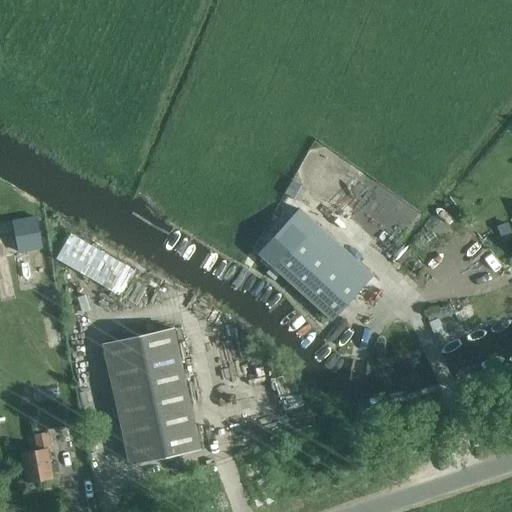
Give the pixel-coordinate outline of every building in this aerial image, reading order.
[(273,267),(332,321),(373,276),(299,209),(258,254),(273,267)] [(133,270),(71,235),(56,260),(118,295),(133,270)] [(172,328),(103,344),(130,467),(200,451),(172,328)] [(63,405),(29,412),(34,433),(56,429),(66,426),(68,426),(63,405)] [(49,450),(52,447),(49,433),(33,437),(35,450),(21,453),(27,486),(54,481),(49,450)]
